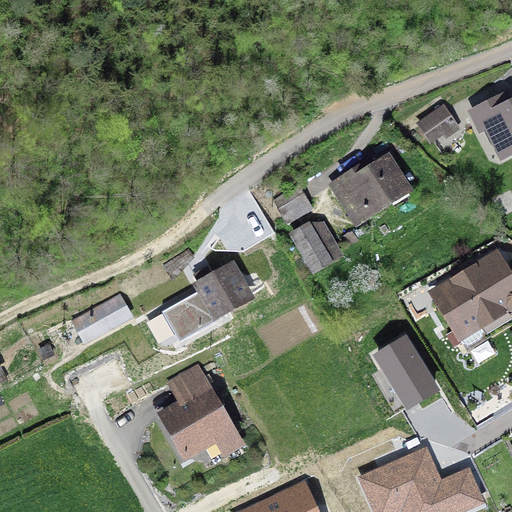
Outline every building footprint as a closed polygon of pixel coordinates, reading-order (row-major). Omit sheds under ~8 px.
[(511,107),(507,109),(503,99),(472,115),(479,130),(486,126),(500,155),(511,149),(511,107)] [(438,129),(449,122),(441,110),(417,126),(429,142),(439,135),(438,129)] [(374,167),(370,160),(336,182),(360,221),(388,203),(393,210),(410,199),(386,160),(374,167)] [(289,212),(306,202),(297,188),(272,203),(285,225),(294,219),(289,212)] [(312,273),(328,263),(306,227),(291,236),(312,273)] [(162,267),(170,280),(191,258),(185,253),(162,267)] [(511,281),(496,255),(433,293),(463,342),(511,312),(511,281)] [(213,279),(208,269),(195,276),(200,286),(199,287),(201,291),(163,313),(180,343),(221,320),(218,315),(249,298),(232,268),(213,279)] [(73,325),(82,342),(126,317),(117,301),(73,325)] [(404,339),(374,357),(407,411),(437,393),(404,339)] [(197,369),(170,385),(182,406),(161,418),(183,457),(229,430),(204,386),(206,385),(197,369)] [(423,452),(362,479),(377,511),(400,511),(403,511),(404,511),(460,511),(481,503),(467,472),(437,485),(423,452)] [(315,511),(306,492),(260,511),(315,511)]
